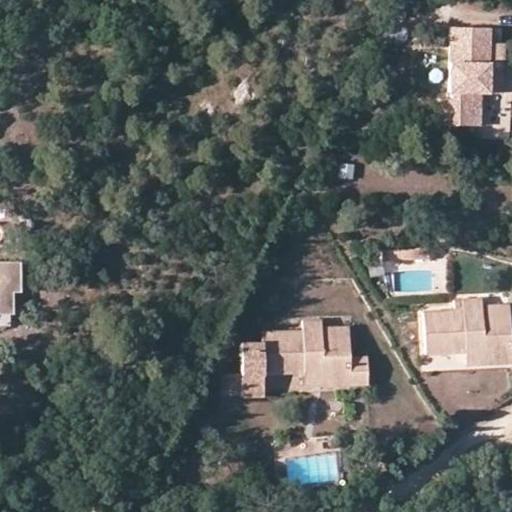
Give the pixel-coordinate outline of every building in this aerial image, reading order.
[(488,23),(448,23),(447,88),(450,88),(450,96),(434,95),(434,123),(480,123),(480,88),(499,88),(500,57),(488,57),(488,40),(488,23)] [(503,41),(488,40),(488,57),(500,57),(503,57),(503,41)] [(335,178),(351,179),(353,162),(337,161),(335,178)] [(423,257),(422,247),(377,251),(378,260),(423,257)] [(0,306),(3,307),(2,292),(16,292),(15,258),(0,258),(0,306)] [(507,312),(480,314),(479,295),(452,296),(452,306),(420,308),(422,349),(462,348),(480,347),(480,355),(508,354),(508,359),(511,359),(511,330),(508,331),(507,312)] [(480,314),(507,312),(507,302),(480,303),(480,314)] [(321,338),(321,327),(321,316),(302,317),(302,331),(263,331),(263,340),(263,367),(299,367),(319,367),(319,382),(369,382),(369,352),(349,353),(349,338),(321,338)] [(349,326),(321,327),(321,338),(349,338),(349,326)] [(264,394),(263,367),(263,340),(241,340),(241,371),(221,372),(222,392),(242,391),(242,394),(264,394)] [(480,355),(480,347),(462,348),(463,361),(508,359),(508,354),(480,355)] [(319,367),(299,367),(300,383),(319,382),(319,367)]
